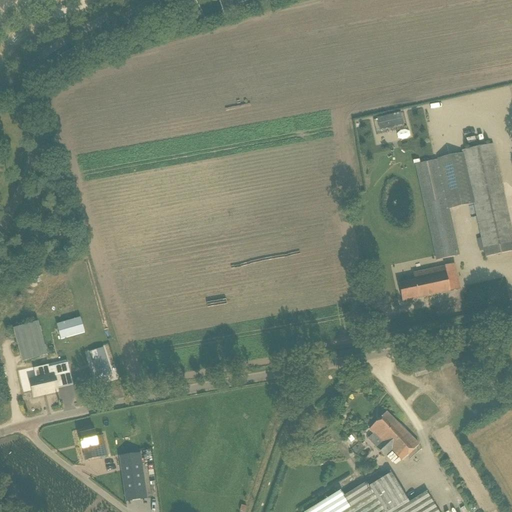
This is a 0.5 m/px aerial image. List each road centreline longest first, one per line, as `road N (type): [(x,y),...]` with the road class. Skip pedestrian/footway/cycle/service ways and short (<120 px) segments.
road 1 (unclassified): [(23,425),(511,326)]
road 2 (track): [(260,511),(296,420),(340,362)]
road 3 (unclassified): [(126,511),(30,439),(23,425)]
